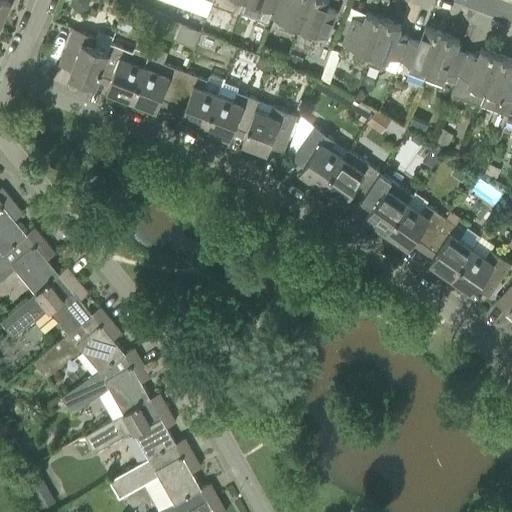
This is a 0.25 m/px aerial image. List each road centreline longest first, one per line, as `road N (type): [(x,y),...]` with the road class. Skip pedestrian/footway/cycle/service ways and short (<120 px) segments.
road 1 (residential): [(511,376),(447,316),(245,175),(9,82)]
road 2 (residential): [(263,511),(153,322),(0,134)]
